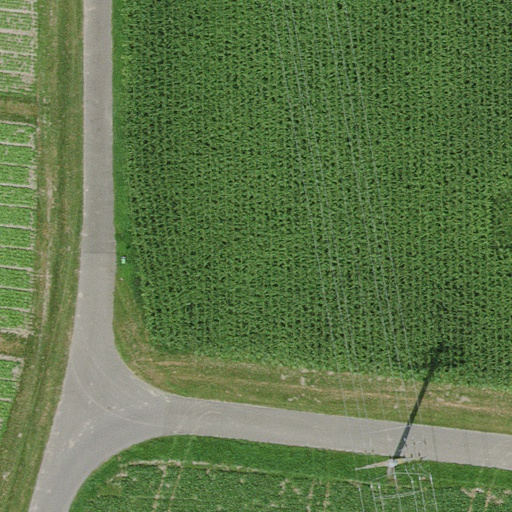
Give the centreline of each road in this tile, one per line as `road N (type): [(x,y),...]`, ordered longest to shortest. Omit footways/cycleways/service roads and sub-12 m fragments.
road 1 (unclassified): [(511,456),(89,409),(56,511)]
road 2 (track): [(89,409),(105,279),(108,0)]
